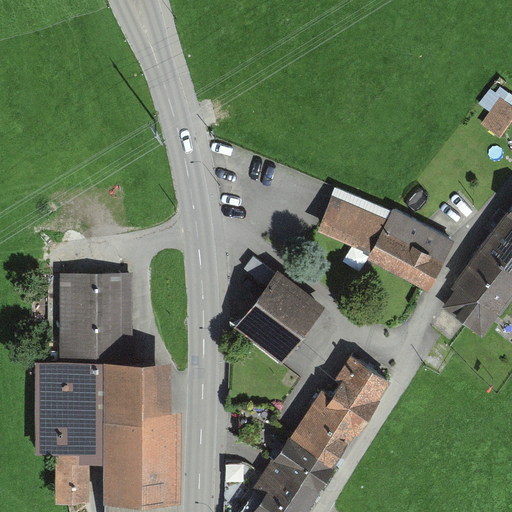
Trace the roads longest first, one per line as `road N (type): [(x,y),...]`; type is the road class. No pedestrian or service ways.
road 1 (tertiary): [(199,511),(200,250),(168,90)]
road 2 (residential): [(321,511),(400,385),(418,332),(511,185)]
